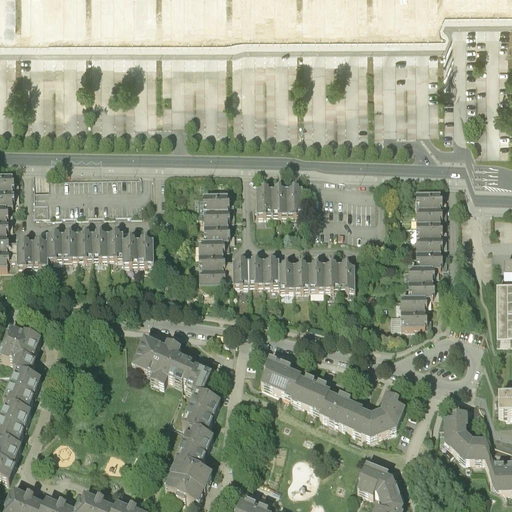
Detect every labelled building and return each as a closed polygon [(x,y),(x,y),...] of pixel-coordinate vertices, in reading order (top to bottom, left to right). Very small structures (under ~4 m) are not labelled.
[(16,212),(0,212),(0,227),(16,227),(16,223),(18,223),(18,216),(16,216),(16,212)] [(260,251),(276,251),(276,226),(268,226),(260,226),(260,251)] [(276,251),(292,251),(292,226),(284,226),(276,226),(276,251)] [(292,251),(308,251),(308,226),(299,226),(292,226),(292,251)] [(16,227),(0,227),(0,241),(9,242),(16,241),(16,236),(19,236),(18,231),(16,231),(16,227)] [(420,229),(420,244),(447,244),(447,229),(420,229)] [(208,233),(209,248),(235,247),(235,233),(208,233)] [(0,241),(0,257),(10,257),(10,253),(12,253),(12,246),(10,246),(9,242),(0,241)] [(420,244),(420,258),(447,258),(447,244),(420,244)] [(209,248),(209,263),(236,262),(235,247),(209,248)] [(10,257),(0,257),(0,273),(10,273),(10,267),(12,267),(12,261),(10,261),(10,257)] [(420,258),(420,273),(447,273),(447,258),(420,258)] [(209,263),(210,278),(230,278),(236,277),(236,262),(209,263)] [(99,269),(96,269),(96,293),(112,293),(112,269),(106,269),(106,266),(99,266),(99,269)] [(51,276),(51,294),(66,294),(66,269),(62,269),(62,267),(57,267),(57,269),(50,269),(51,276)] [(69,269),(66,269),(66,294),(81,293),(80,269),(76,269),(76,267),(69,267),(69,269)] [(80,269),(81,293),(96,293),(96,269),(94,269),(94,267),(87,267),(87,269),(80,269)] [(112,269),(112,293),(127,293),(126,275),(126,269),(123,269),(123,267),(118,267),(118,269),(112,269)] [(127,293),(127,300),(142,300),(142,275),(138,275),(138,272),(133,273),(133,275),(126,275),(127,293)] [(145,275),(142,275),(142,300),(157,300),(157,275),(151,275),(151,272),(145,272),(145,275)] [(10,273),(0,273),(0,288),(10,288),(10,284),(13,284),(12,277),(10,278),(10,273)] [(36,277),(36,302),(51,302),(51,294),(51,276),(46,276),(46,273),(40,274),(40,276),(36,277)] [(420,273),(420,287),(447,287),(447,273),(420,273)] [(21,277),(21,302),(36,302),(36,277),(32,277),(32,274),(27,274),(27,277),(21,277)] [(17,277),(12,277),(13,284),(10,284),(10,288),(10,291),(13,291),(13,296),(10,296),(10,302),(16,302),(21,302),(21,277),(17,277)] [(230,294),(230,278),(210,278),(203,278),(204,294),(230,294)] [(420,287),(420,302),(437,302),(447,302),(447,287),(420,287)] [(0,303),(10,304),(10,302),(10,296),(13,296),(13,291),(10,291),(10,288),(0,288),(0,303)] [(230,310),(230,294),(204,294),(204,310),(230,310)] [(501,349),(511,348),(511,295),(500,295),(501,349)] [(238,322),(253,322),(253,297),(238,297),(238,322)] [(253,322),(268,322),(268,297),(253,297),(253,322)] [(268,322),(283,322),(283,303),(283,297),(268,297),(268,322)] [(283,327),(298,327),(298,302),(283,303),(283,322),(283,327)] [(298,327),(313,327),(313,302),(298,302),(298,327)] [(313,327),(328,327),(328,302),(313,302),(313,327)] [(328,327),(344,327),(343,302),(328,302),(328,327)] [(344,327),(359,327),(359,302),(343,302),(344,327)] [(437,302),(420,302),(412,302),(412,318),(437,317),(437,302)] [(230,326),(230,310),(204,310),(204,326),(230,326)] [(437,317),(412,318),(413,333),(431,333),(438,333),(437,317)] [(431,333),(413,333),(405,333),(405,348),(431,348),(431,333)] [(431,348),(405,348),(405,362),(431,362),(431,348)] [(7,385),(4,393),(19,399),(16,405),(19,407),(31,411),(37,397),(32,396),(34,391),(36,391),(42,377),(13,366),(6,385),(7,385)] [(147,377),(135,404),(156,412),(153,420),(166,425),(169,418),(179,393),(182,386),(170,381),(167,386),(147,377)] [(194,400),(179,393),(169,418),(199,431),(204,433),(213,411),(192,402),(194,400)] [(270,410),(263,424),(294,438),(303,417),(304,415),(271,400),(268,409),(270,410)] [(511,402),(502,402),(503,422),(511,421),(511,402)] [(19,407),(6,439),(9,440),(29,448),(42,416),(31,411),(19,407)] [(333,430),(303,417),(294,438),(293,440),(323,453),(332,432),(333,430)] [(222,441),(204,433),(199,431),(185,463),(194,466),(208,473),(222,441)] [(321,455),(355,470),(364,449),(365,447),(332,432),(323,453),(321,455)] [(364,449),(355,470),(372,478),(399,467),(408,447),(400,444),(402,439),(388,432),(383,443),(385,444),(383,451),(374,454),(369,452),(364,449)] [(29,448),(9,440),(0,461),(0,474),(2,475),(19,482),(32,449),(29,448)] [(465,454),(450,454),(450,457),(450,460),(441,460),(442,482),(462,501),(488,501),(487,478),(487,476),(481,476),(481,479),(470,479),(467,476),(463,472),(463,466),(465,466),(465,454)] [(215,476),(208,473),(194,466),(180,498),(201,507),(215,476)] [(22,484),(19,482),(2,475),(0,479),(0,511),(13,511),(17,504),(14,503),(22,484)] [(511,477),(507,477),(487,478),(488,501),(488,502),(511,501),(511,477)] [(122,511),(127,493),(112,489),(107,506),(122,511)] [(211,511),(201,507),(180,498),(174,510),(175,511),(174,511),(211,511)]
